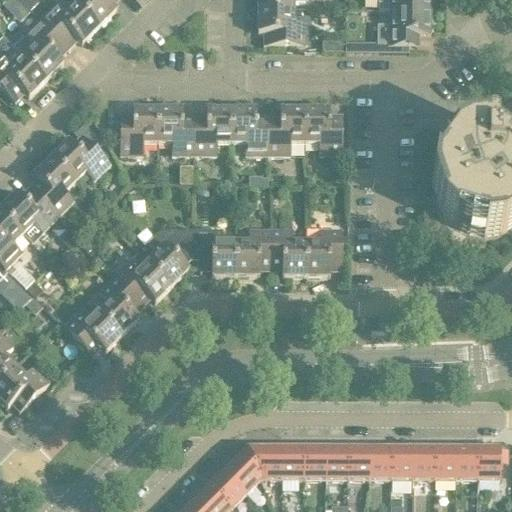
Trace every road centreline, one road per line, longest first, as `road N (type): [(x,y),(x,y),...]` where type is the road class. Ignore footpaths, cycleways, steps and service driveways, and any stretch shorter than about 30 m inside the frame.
road 1 (residential): [(387,313),(205,311),(177,323),(25,475)]
road 2 (residential): [(141,511),(222,432),(245,422),(511,422)]
road 3 (tertiary): [(511,347),(253,367)]
road 4 (tertiary): [(253,367),(313,375),(511,372)]
road 5 (tertiary): [(68,511),(196,388),(253,367)]
road 6 (residential): [(387,313),(389,82)]
road 7 (residential): [(235,81),(389,82)]
road 8 (residential): [(87,83),(235,81)]
road 9 (residential): [(511,295),(474,311),(387,313)]
road 10 (residential): [(389,82),(430,81),(473,34),(494,27)]
